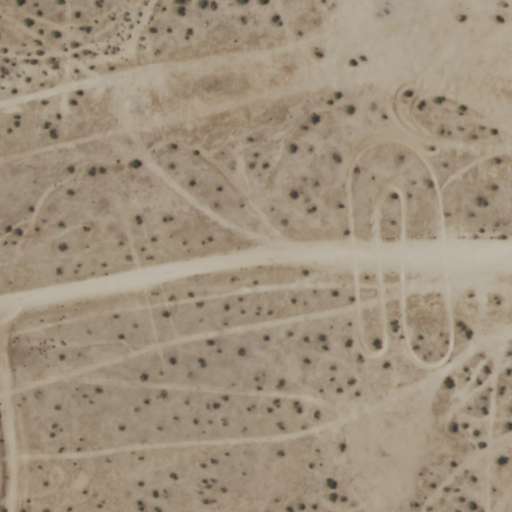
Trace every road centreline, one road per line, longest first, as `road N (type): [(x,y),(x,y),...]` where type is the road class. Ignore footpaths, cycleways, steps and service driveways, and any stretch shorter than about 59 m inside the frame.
road 1 (track): [(511,258),(290,260),(0,311)]
road 2 (track): [(13,511),(0,346)]
